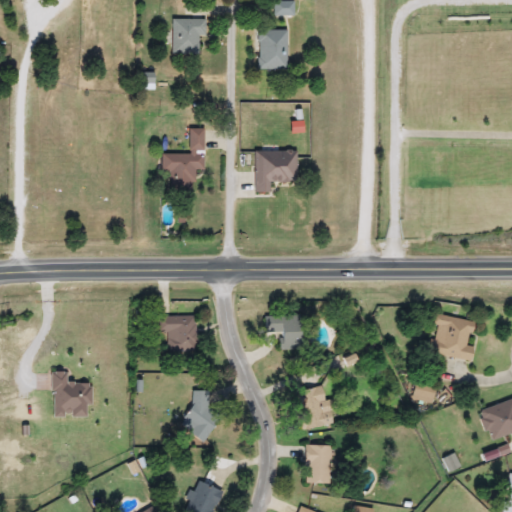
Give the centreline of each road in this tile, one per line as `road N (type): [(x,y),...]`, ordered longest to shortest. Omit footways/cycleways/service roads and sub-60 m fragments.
road 1 (tertiary): [(511,267),(0,270)]
road 2 (residential): [(18,270),(21,69),(56,0)]
road 3 (residential): [(362,268),(368,0)]
road 4 (residential): [(221,268),(228,323),(269,441),(255,511)]
